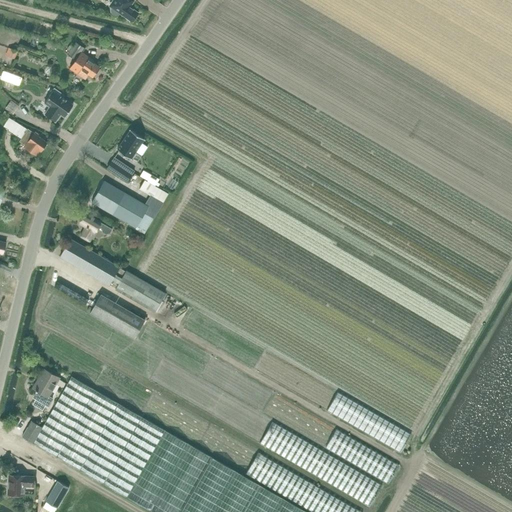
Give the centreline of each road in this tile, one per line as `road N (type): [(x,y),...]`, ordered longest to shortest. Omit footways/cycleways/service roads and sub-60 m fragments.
road 1 (unclassified): [(0,375),(52,186),(180,0)]
road 2 (track): [(0,0),(150,42)]
